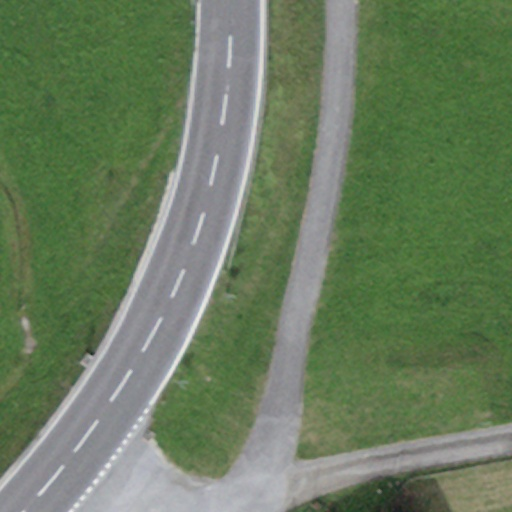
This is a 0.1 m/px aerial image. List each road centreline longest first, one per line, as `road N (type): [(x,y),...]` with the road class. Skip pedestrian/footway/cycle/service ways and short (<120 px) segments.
road 1 (primary): [(231,0),(233,64),(215,171),(186,268),(75,450),(18,511)]
road 2 (track): [(511,446),(266,492)]
